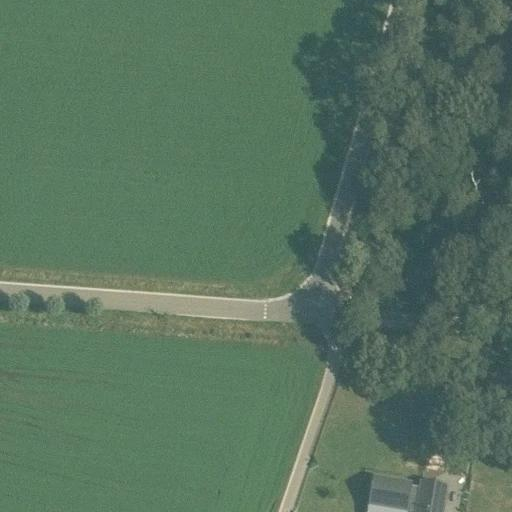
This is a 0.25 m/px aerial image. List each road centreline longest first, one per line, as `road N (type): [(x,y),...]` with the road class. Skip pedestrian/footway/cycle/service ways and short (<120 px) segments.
road 1 (tertiary): [(312,315),(404,0)]
road 2 (tertiary): [(0,293),(312,315)]
road 3 (unclassified): [(286,511),(349,317)]
road 4 (unclassified): [(349,317),(511,325)]
